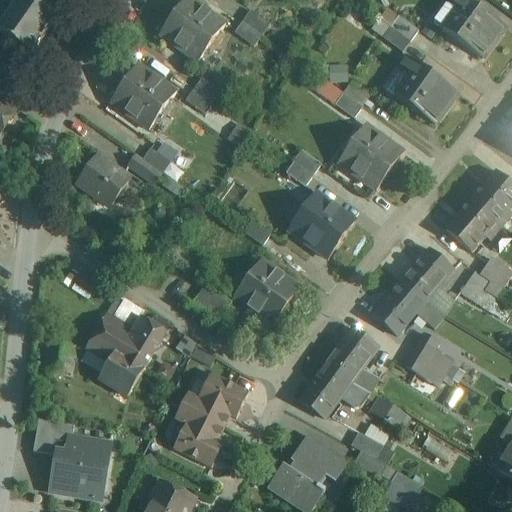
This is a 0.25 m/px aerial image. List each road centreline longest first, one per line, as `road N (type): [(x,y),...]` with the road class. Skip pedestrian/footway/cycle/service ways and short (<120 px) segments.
road 1 (residential): [(511,86),(281,378)]
road 2 (residential): [(281,378),(30,219)]
road 3 (residential): [(30,219),(0,490)]
road 4 (residential): [(133,0),(45,130),(30,219)]
road 5 (residential): [(281,378),(213,511)]
